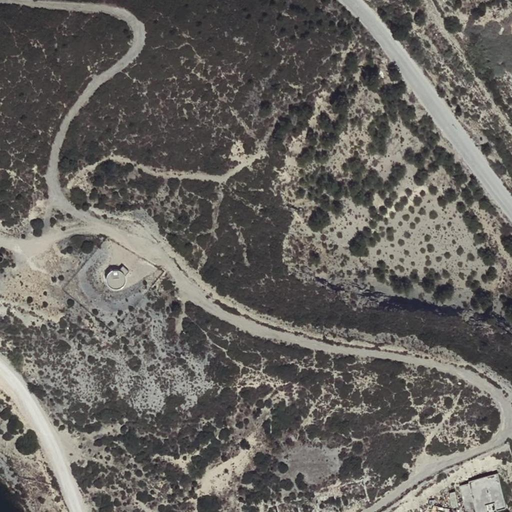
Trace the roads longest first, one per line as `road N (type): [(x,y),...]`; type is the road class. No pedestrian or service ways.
road 1 (track): [(8,0),(132,16),(142,32),(131,56),(68,116),(53,154),(58,202),(155,251),(212,308),(329,349),(483,376),(511,406)]
road 2 (unclassified): [(351,0),(511,206)]
road 3 (track): [(511,435),(502,446),(436,461),(379,511)]
